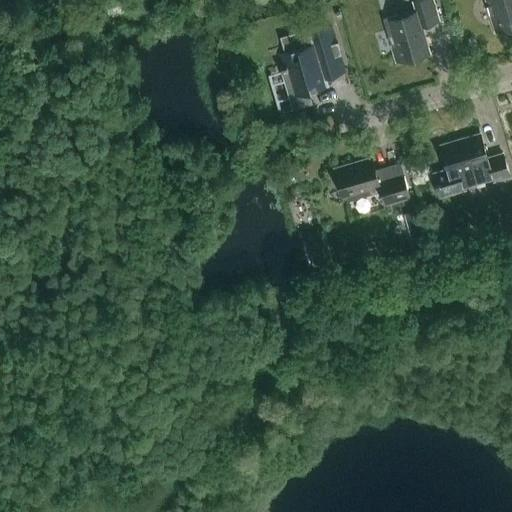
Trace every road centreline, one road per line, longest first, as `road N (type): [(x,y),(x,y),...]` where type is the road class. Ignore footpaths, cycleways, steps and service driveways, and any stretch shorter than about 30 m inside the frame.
road 1 (residential): [(347,121),(511,75)]
road 2 (unclassified): [(155,0),(0,47)]
